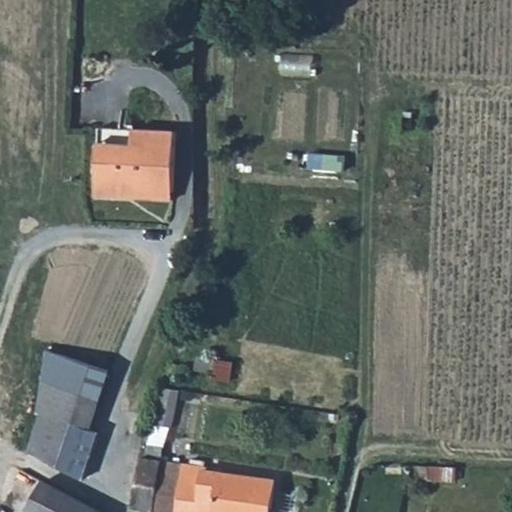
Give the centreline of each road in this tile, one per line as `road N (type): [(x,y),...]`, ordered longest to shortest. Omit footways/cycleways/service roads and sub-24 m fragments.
road 1 (track): [(123,429),(217,216),(217,0)]
road 2 (track): [(342,511),(357,456),(511,457)]
